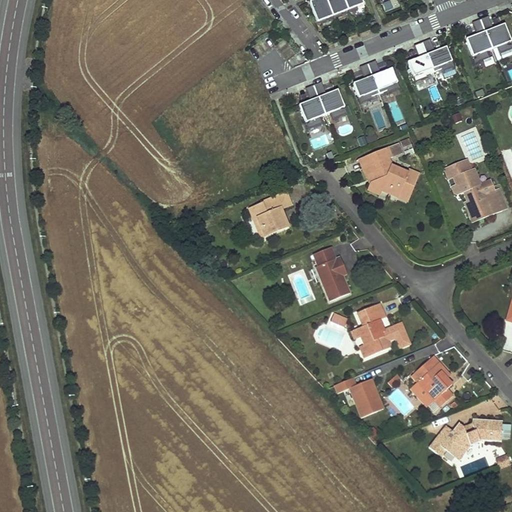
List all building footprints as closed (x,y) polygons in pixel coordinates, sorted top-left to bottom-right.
[(357,7),(364,5),(361,0),(315,0),(316,1),(310,4),(319,25),(328,22),(327,19),(334,17),(334,19),(343,16),(342,13),(349,11),(350,13),(358,10),(357,7)] [(386,0),(382,2),(386,14),(401,9),(397,0),(386,0)] [(494,30),(489,18),(473,24),(478,36),(466,40),(476,64),(490,59),(487,52),(498,48),(500,54),(511,49),(511,43),(505,25),(494,30)] [(435,53),(431,41),(415,47),(419,59),(408,63),(416,83),(428,78),(427,76),(441,71),(442,72),(454,68),(447,48),(435,53)] [(381,74),(376,62),(360,68),(365,80),(353,85),(361,104),(373,100),(372,98),(387,92),(388,94),(400,89),(392,70),(381,74)] [(327,95),(322,83),(306,90),(311,101),(299,106),(308,130),(322,124),(320,118),(331,114),(334,120),(347,114),(338,91),(327,95)] [(402,150),(411,147),(408,138),(399,141),(402,150)] [(388,149),(362,159),(366,169),(369,168),(375,183),(377,182),(381,192),(398,199),(399,197),(409,201),(419,176),(409,171),(408,175),(391,167),(388,160),(392,159),(388,149)] [(362,159),(359,160),(367,179),(369,178),(371,184),(368,191),(379,196),(381,192),(377,182),(375,183),(369,168),(366,169),(362,159)] [(481,186),(475,170),(471,171),(467,161),(445,170),(449,180),(454,178),(456,185),(452,187),(455,193),(458,196),(464,193),(467,202),(474,217),(490,210),(492,216),(503,212),(495,191),(491,182),(481,186)] [(500,189),(495,191),(503,212),(508,210),(500,189)] [(265,205),(249,211),(254,222),(256,221),(263,238),(288,228),(284,218),(280,220),(276,212),(280,210),(291,206),(287,194),(264,203),(265,205)] [(467,202),(464,203),(473,224),(492,216),(490,210),(474,217),(467,202)] [(256,221),(254,222),(260,239),(263,238),(256,221)] [(332,248),(314,255),(319,267),(316,268),(330,302),(350,294),(343,276),(340,270),(345,268),(341,258),(336,260),(332,248)] [(381,305),(358,313),(363,327),(358,329),(365,345),(360,347),(365,359),(392,348),(389,342),(388,340),(391,339),(392,340),(396,339),(400,349),(410,345),(402,324),(388,330),(388,332),(386,333),(385,332),(380,321),(386,319),(381,305)] [(347,320),(334,314),(331,322),(344,327),(347,320)] [(358,329),(354,331),(360,347),(365,345),(358,329)] [(433,358),(412,377),(418,384),(410,390),(426,408),(434,401),(440,409),(453,396),(447,390),(452,386),(447,381),(445,378),(449,375),(433,358)] [(351,379),(333,386),(336,394),(348,390),(360,419),(376,413),(364,383),(354,387),(351,379)] [(370,381),(364,383),(376,413),(382,410),(370,381)] [(434,413),(439,409),(433,402),(428,407),(434,413)] [(437,437),(428,450),(438,457),(442,450),(445,452),(454,459),(467,443),(466,439),(476,435),(478,441),(500,443),(500,437),(501,427),(502,423),(472,421),(472,428),(463,432),(461,427),(458,425),(452,433),(445,442),(437,437)] [(510,428),(501,427),(500,437),(509,438),(510,428)] [(444,428),(437,437),(445,442),(452,433),(444,428)] [(467,443),(454,459),(458,461),(469,446),(469,448),(479,444),(478,441),(476,435),(466,439),(467,443)] [(507,457),(496,461),(500,469),(511,465),(507,457)]
